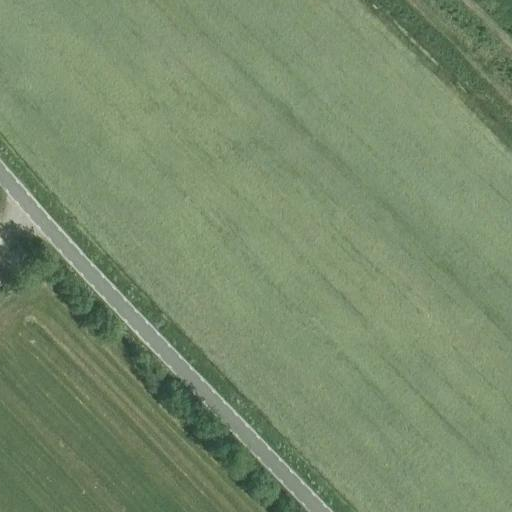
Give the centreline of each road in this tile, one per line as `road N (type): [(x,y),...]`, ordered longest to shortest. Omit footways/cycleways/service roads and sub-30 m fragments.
road 1 (unclassified): [(317,511),(0,174)]
road 2 (track): [(410,0),(511,100)]
